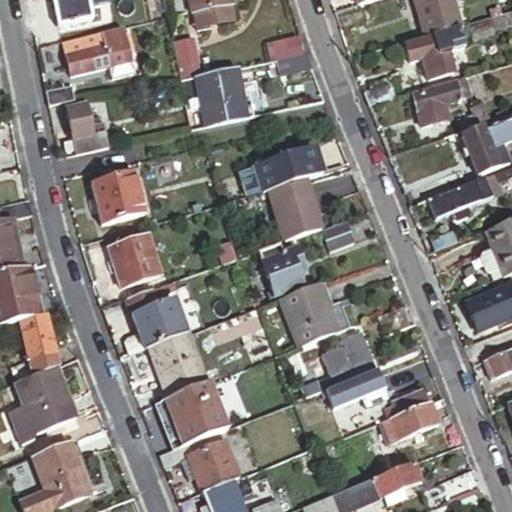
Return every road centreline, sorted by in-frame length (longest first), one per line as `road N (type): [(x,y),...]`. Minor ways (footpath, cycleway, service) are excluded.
road 1 (residential): [(506,511),(304,0)]
road 2 (residential): [(2,0),(64,271),(159,511)]
